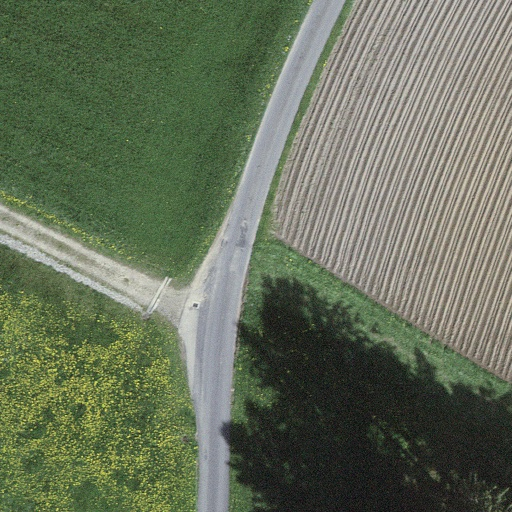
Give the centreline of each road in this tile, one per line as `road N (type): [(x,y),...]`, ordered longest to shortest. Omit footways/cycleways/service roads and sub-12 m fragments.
road 1 (track): [(211,511),(217,327),(241,224),(341,0)]
road 2 (track): [(217,327),(0,225)]
